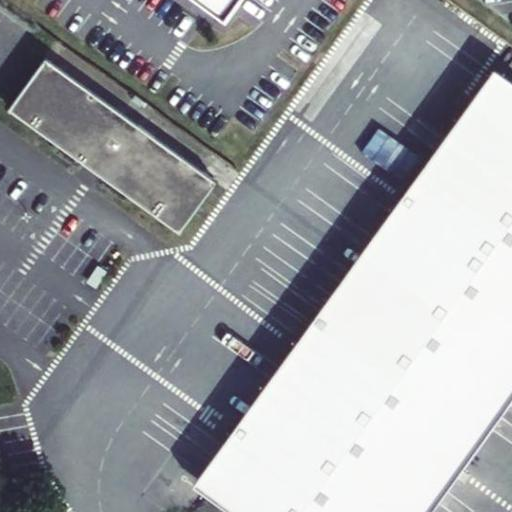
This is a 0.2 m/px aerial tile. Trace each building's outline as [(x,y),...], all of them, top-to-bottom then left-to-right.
[(511,0),(191,0),(223,23),(240,0),(511,0)] [(171,233),(210,181),(39,55),(0,108),(81,168),(99,180),(171,233)] [(511,97),(500,88),(409,212),(329,323),(287,380),(244,439),(226,464),(198,503),(210,511),(427,511),(511,395),(511,97)] [(396,202),(315,313),(329,323),(409,212),(396,202)] [(274,370),(230,429),(244,439),(287,380),(274,370)] [(213,454),(185,494),(198,503),(226,464),(213,454)]
